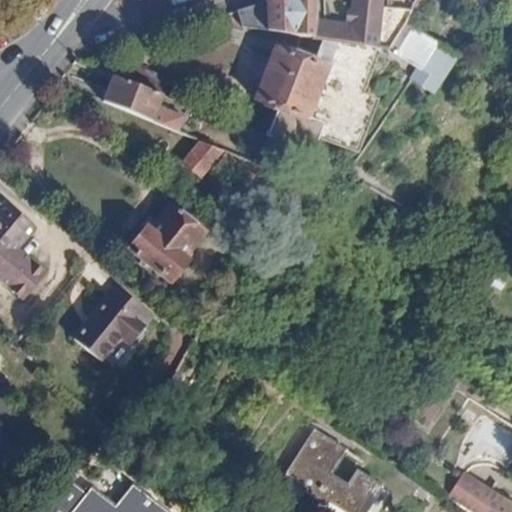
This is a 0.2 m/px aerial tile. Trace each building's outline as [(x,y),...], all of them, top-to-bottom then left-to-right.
[(316,24),(315,0),(280,0),(266,5),(266,34),(325,43),(350,46),(352,34),(377,37),(381,0),(352,0),(350,29),(316,24)] [(237,13),(242,29),(244,31),(266,34),(266,5),(237,13)] [(405,24),(393,49),(441,79),(456,55),(405,24)] [(274,51),(253,102),(282,114),(317,127),(314,136),(350,152),(368,109),(355,103),(376,50),(350,46),(325,43),(315,68),(274,51)] [(118,79),(161,96),(162,96),(168,81),(138,68),(141,60),(128,55),(121,73),(118,79)] [(116,71),(112,77),(118,79),(121,73),(116,71)] [(112,77),(102,102),(147,122),(172,133),(180,118),(155,107),(161,96),(118,79),(112,77)] [(191,108),(205,114),(208,105),(194,100),(191,108)] [(282,114),(270,140),(306,155),(314,136),(317,127),(282,114)] [(182,162),(198,176),(218,152),(197,143),(182,162)] [(217,165),(243,187),(249,179),(223,157),(217,165)] [(0,282),(23,299),(46,272),(18,249),(34,229),(2,202),(0,204),(0,282)] [(129,250),(169,283),(186,263),(184,259),(203,235),(170,208),(150,233),(145,229),(129,250)] [(106,287),(66,337),(101,365),(120,342),(127,347),(152,317),(110,283),(106,287)] [(195,318),(189,327),(197,332),(203,323),(195,318)] [(406,418),(424,429),(455,379),(438,368),(406,418)] [(0,417),(6,422),(18,408),(0,392),(0,417)] [(287,471),(307,485),(304,490),(322,503),(326,498),(345,511),(358,511),(361,508),(366,511),(382,511),(392,497),(355,470),(345,485),(329,474),(344,451),(316,430),(287,471)] [(467,511),(477,511),(490,493),(461,473),(445,497),(467,511)] [(82,490),(64,511),(158,511),(125,487),(107,508),(82,490)] [(477,511),(511,511),(511,507),(490,493),(477,511)]
